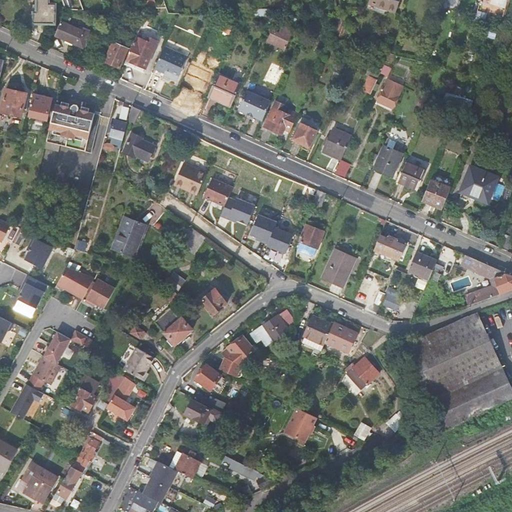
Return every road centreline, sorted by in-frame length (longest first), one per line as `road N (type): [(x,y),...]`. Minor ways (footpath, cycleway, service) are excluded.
road 1 (residential): [(0,42),(511,266)]
road 2 (residential): [(107,511),(179,371),(282,287),(406,329),(511,294)]
road 3 (unknown): [(296,287),(165,201)]
road 4 (residential): [(0,403),(41,324),(51,317),(81,324)]
